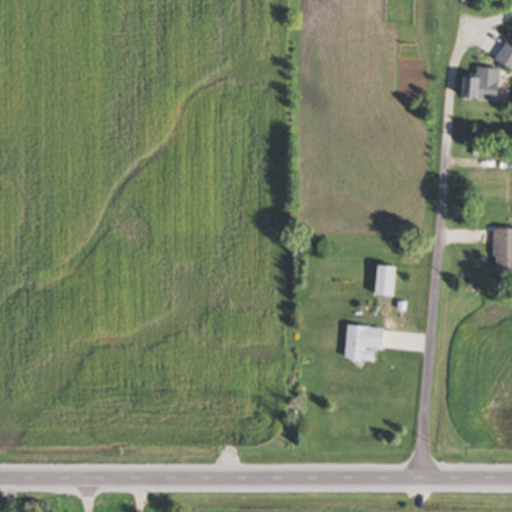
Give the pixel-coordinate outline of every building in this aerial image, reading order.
[(511,67),(511,37),(497,58),(511,67)] [(466,77),(465,97),(499,99),(501,68),(479,67),(478,77),(466,77)] [(511,228),(495,228),(495,271),(511,270),(511,228)] [(396,295),(398,266),(379,264),(378,294),(396,295)] [(386,327),(349,324),(346,358),(375,360),(376,348),(384,349),(386,327)]
